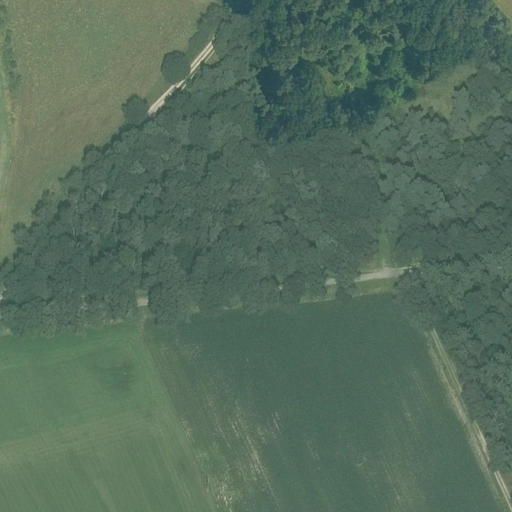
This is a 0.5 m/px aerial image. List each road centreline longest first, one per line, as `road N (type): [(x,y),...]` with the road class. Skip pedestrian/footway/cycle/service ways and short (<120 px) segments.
road 1 (track): [(511,265),(0,314)]
road 2 (track): [(0,292),(248,0)]
road 3 (unknown): [(439,271),(511,433)]
